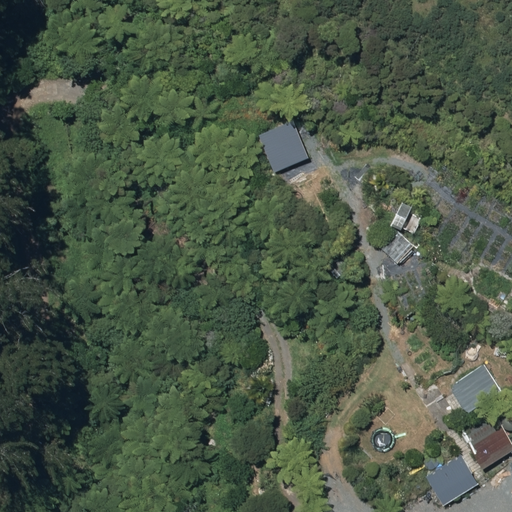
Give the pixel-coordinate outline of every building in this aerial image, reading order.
[(317,147),(287,170),(319,211),(349,189),(317,147)] [(511,221),(427,176),(405,217),(511,274),(511,221)] [(425,249),(395,224),(377,247),(407,271),(425,249)] [(471,402),(490,391),(485,381),(489,379),(484,369),(460,382),(471,402)] [(511,403),(468,432),(491,468),(511,454),(511,403)] [(457,454),(422,476),(434,495),(469,473),(457,454)]
